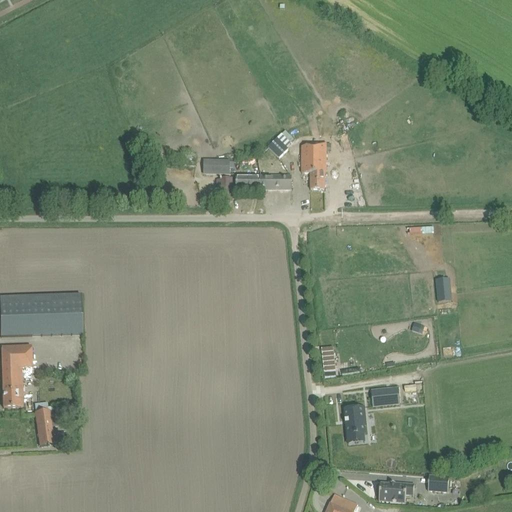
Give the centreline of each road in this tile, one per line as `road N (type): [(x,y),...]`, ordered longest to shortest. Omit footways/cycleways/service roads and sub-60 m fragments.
road 1 (unclassified): [(297,511),(313,430),(292,217)]
road 2 (unclassified): [(0,218),(292,217)]
road 3 (track): [(292,217),(511,212)]
